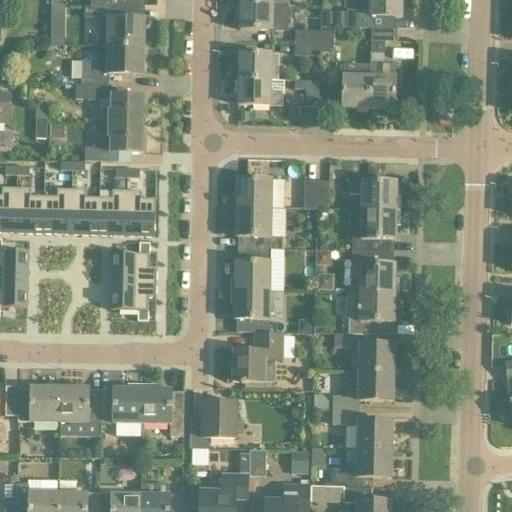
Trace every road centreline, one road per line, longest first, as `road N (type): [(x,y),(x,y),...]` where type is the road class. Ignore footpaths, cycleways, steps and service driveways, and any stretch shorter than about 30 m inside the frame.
road 1 (residential): [(466,468),(477,151)]
road 2 (residential): [(477,151),(203,142)]
road 3 (residential): [(197,349),(203,142)]
road 4 (residential): [(197,349),(0,351)]
road 5 (residential): [(477,151),(482,0)]
road 6 (residential): [(203,142),(206,0)]
